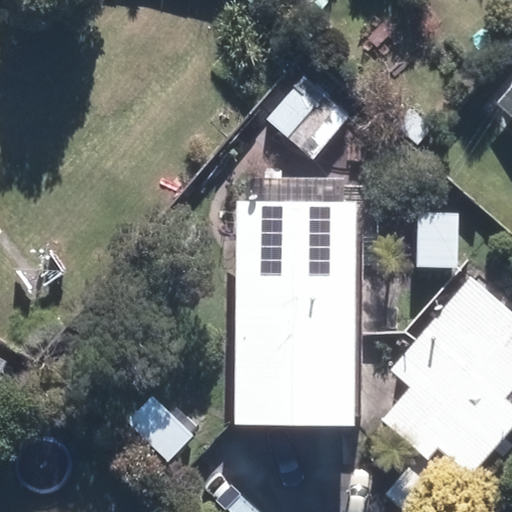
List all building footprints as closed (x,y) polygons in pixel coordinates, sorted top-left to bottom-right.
[(249,0),(233,0),(242,8),(249,0)] [(346,119),(299,75),(258,119),(305,163),(346,119)] [(511,79),(486,108),(511,130),(511,79)] [(340,211),(221,208),(215,430),(334,433),(340,211)] [(447,218),(407,216),(405,274),(445,275),(447,218)] [(511,418),(511,329),(460,282),(379,372),(399,389),(367,424),(413,466),(425,453),(455,481),(511,418)]
